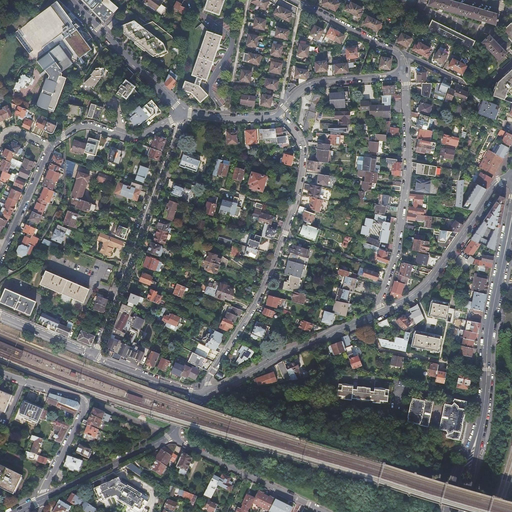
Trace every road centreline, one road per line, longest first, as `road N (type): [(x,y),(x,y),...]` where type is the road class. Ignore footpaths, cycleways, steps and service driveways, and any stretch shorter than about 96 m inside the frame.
road 1 (residential): [(211,391),(212,371),(275,258),(299,183),(302,149),(278,114)]
road 2 (residential): [(95,354),(181,112)]
road 3 (residential): [(404,74),(405,174),(380,313)]
road 4 (residential): [(511,214),(476,436)]
road 5 (residential): [(0,373),(84,402),(42,498)]
road 6 (residential): [(380,313),(211,391)]
road 7 (residential): [(324,511),(170,433)]
road 8 (residential): [(491,190),(434,275),(380,313)]
road 9 (residential): [(181,112),(69,0)]
road 10 (residential): [(42,498),(170,433)]
road 11 (residential): [(404,74),(399,54),(292,0)]
road 12 (residential): [(190,0),(231,42),(209,89),(221,116)]
road 13 (residential): [(278,114),(308,85),(404,74)]
